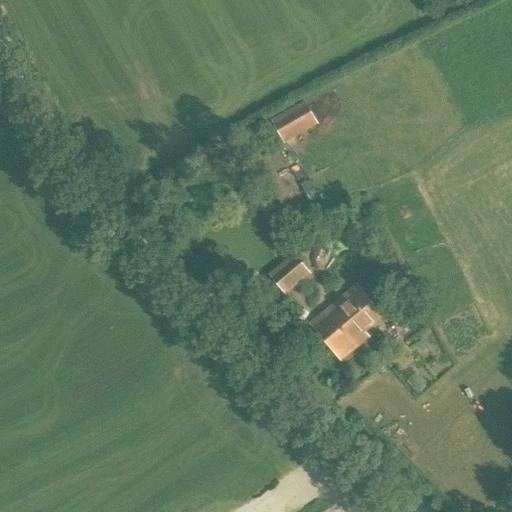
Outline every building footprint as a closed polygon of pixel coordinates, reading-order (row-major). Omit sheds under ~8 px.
[(285,144),(318,124),(305,101),(271,121),(285,144)] [(323,224),(310,229),(313,240),(327,235),(323,224)] [(286,295),(312,273),(294,252),(269,274),(286,295)] [(341,359),(368,336),(364,331),(382,316),(358,286),(312,324),(341,359)] [(384,345),(369,353),(379,371),(394,363),(384,345)]
